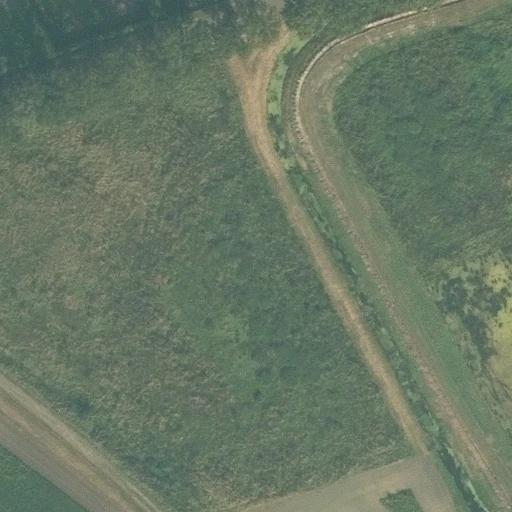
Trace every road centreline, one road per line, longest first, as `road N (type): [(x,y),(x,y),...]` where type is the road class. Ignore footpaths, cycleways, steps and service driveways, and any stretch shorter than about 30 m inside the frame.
road 1 (unclassified): [(0,92),(277,0)]
road 2 (track): [(146,511),(0,389)]
